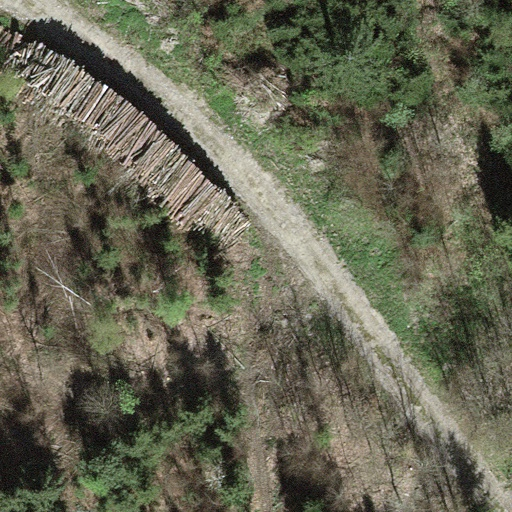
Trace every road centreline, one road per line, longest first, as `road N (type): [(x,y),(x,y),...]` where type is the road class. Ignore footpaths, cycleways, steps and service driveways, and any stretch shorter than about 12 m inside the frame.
road 1 (track): [(0,475),(80,450),(257,360),(311,279),(261,189),(90,31),(43,0)]
road 2 (track): [(310,281),(486,511)]
